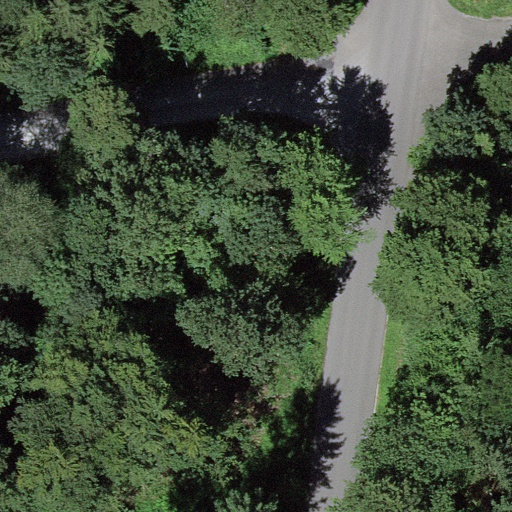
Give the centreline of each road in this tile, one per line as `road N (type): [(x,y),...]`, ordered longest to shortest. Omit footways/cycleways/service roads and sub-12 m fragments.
road 1 (unclassified): [(331,511),(399,0)]
road 2 (track): [(0,145),(391,58)]
road 3 (track): [(511,29),(391,58)]
